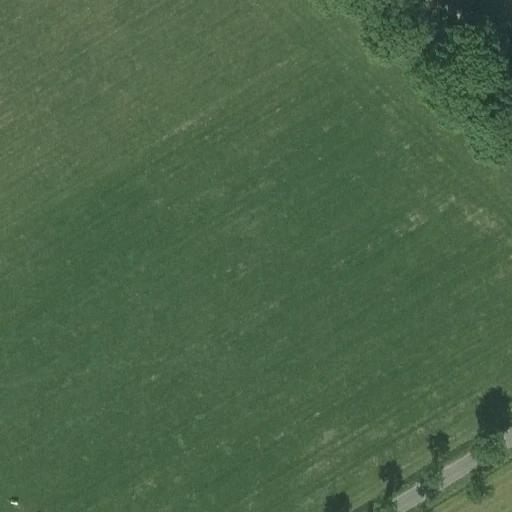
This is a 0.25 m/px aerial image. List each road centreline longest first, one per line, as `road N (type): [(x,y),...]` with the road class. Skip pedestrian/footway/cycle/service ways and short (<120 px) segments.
road 1 (unclassified): [(511,104),(407,0)]
road 2 (unclassified): [(392,511),(511,439)]
